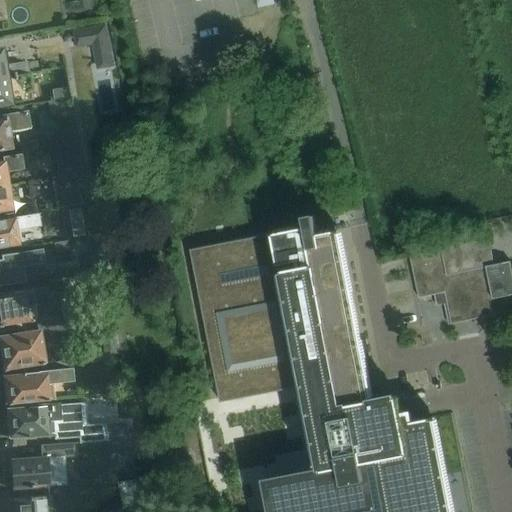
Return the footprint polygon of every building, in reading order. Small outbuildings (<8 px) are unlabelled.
[(255,0),(258,8),(274,5),(273,0),(255,0)] [(104,28),(72,33),(75,49),(91,46),(96,71),(112,69),(104,28)] [(0,80),(30,75),(28,64),(5,67),(3,51),(0,51),(0,80)] [(0,106),(11,105),(34,101),(32,86),(30,75),(0,80),(0,106)] [(0,151),(12,150),(9,132),(29,128),(26,115),(0,119),(0,151)] [(122,154),(87,160),(89,175),(125,170),(122,154)] [(22,157),(4,160),(5,164),(0,164),(0,188),(9,187),(8,175),(25,173),(22,157)] [(76,177),(54,181),(56,190),(77,187),(76,177)] [(0,212),(13,210),(9,187),(0,188),(0,212)] [(270,234),(191,249),(220,402),(304,386),(315,442),(320,471),(263,482),(269,511),(448,511),(439,462),(430,416),(413,419),(411,409),(401,411),(397,394),(368,399),(351,309),(348,310),(345,296),(348,295),(335,230),(318,233),(315,215),(303,217),(304,227),(272,233),(273,236),(270,236),(270,234)] [(0,249),(19,247),(17,234),(41,230),(38,216),(0,222),(0,249)] [(83,224),(71,226),(73,238),(85,236),(83,224)] [(511,263),(510,264),(509,256),(493,260),(488,234),(408,250),(418,298),(434,295),(435,303),(443,301),(448,325),(511,311),(511,263)] [(69,253),(68,243),(54,246),(55,256),(69,253)] [(0,287),(37,282),(34,267),(46,265),(44,250),(5,256),(6,260),(0,261),(0,287)] [(0,328),(35,323),(35,322),(36,322),(51,320),(49,304),(46,305),(44,290),(0,296),(0,328)] [(61,333),(59,319),(51,320),(36,322),(38,335),(0,340),(0,356),(4,356),(6,369),(3,369),(4,372),(44,366),(41,350),(56,347),(54,334),(61,333)] [(117,330),(108,331),(111,351),(116,351),(119,347),(117,330)] [(9,402),(9,406),(46,402),(44,386),(70,383),(69,370),(23,374),(23,378),(7,380),(8,391),(5,394),(6,399),(9,402)] [(30,410),(10,411),(12,440),(55,437),(55,441),(83,438),(81,403),(59,404),(29,407),(30,410)] [(43,459),(13,462),(14,464),(16,490),(21,490),(49,488),(62,486),(61,472),(60,459),(74,458),(73,445),(42,448),(42,450),(43,459)] [(49,497),(49,488),(21,490),(21,500),(16,500),(16,511),(51,511),(50,497),(49,497)]
